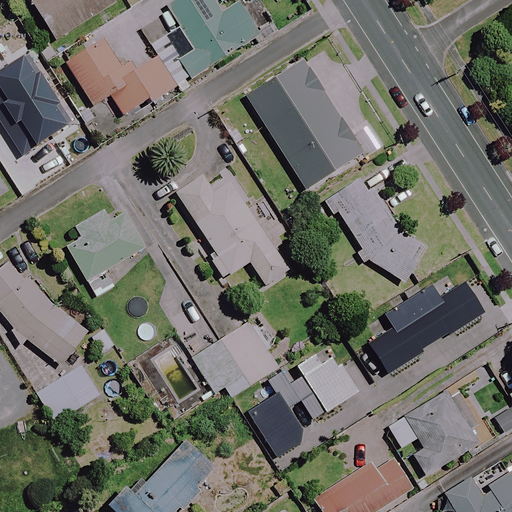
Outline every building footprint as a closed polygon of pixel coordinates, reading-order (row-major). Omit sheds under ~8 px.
[(118,8),(112,0),(30,0),(58,45),(118,8)] [(222,17),(212,0),(180,0),(168,7),(171,12),(142,30),(178,88),(259,38),(239,6),(222,17)] [(158,61),(133,77),(109,40),(105,43),(68,66),(95,107),(111,97),(124,116),(149,100),(151,105),(176,89),(158,61)] [(363,155),(305,63),(248,99),(306,191),(363,155)] [(59,125),(21,65),(0,78),(0,98),(29,144),(59,125)] [(384,148),(367,122),(351,132),(368,158),(384,148)] [(261,228),(221,166),(177,195),(217,257),(212,261),(224,280),(250,263),(265,287),(289,271),(261,228)] [(400,231),(366,177),(330,200),(362,250),(358,254),(364,258),(405,285),(428,249),(400,231)] [(0,197),(9,193),(0,178),(0,197)] [(113,222),(106,210),(75,228),(82,239),(67,248),(97,299),(115,288),(106,272),(144,250),(124,215),(113,222)] [(9,263),(0,270),(0,304),(1,306),(0,307),(0,313),(16,331),(12,334),(23,347),(29,342),(61,368),(91,330),(68,303),(59,311),(32,279),(27,283),(9,263)] [(474,331),(448,290),(390,327),(383,315),(320,355),(338,383),(377,357),(393,382),(474,331)] [(221,341),(250,386),(278,369),(249,323),(221,341)] [(114,347),(104,330),(91,337),(102,355),(114,347)] [(250,386),(221,341),(193,358),(216,395),(223,390),(229,399),(250,386)] [(100,396),(82,367),(37,395),(55,424),(100,396)] [(306,388),(294,371),(271,386),(283,403),(306,388)] [(273,396),(256,407),(290,462),(308,451),(360,419),(340,387),(288,419),(273,396)] [(479,445),(448,393),(389,428),(401,449),(418,439),(425,450),(414,456),(426,476),(479,445)] [(180,511),(216,480),(186,448),(141,489),(138,485),(113,508),(116,511),(180,511)] [(377,511),(411,490),(386,452),(313,500),(320,511),(377,511)] [(511,511),(511,474),(481,494),(470,478),(444,494),(455,511),(511,511)]
